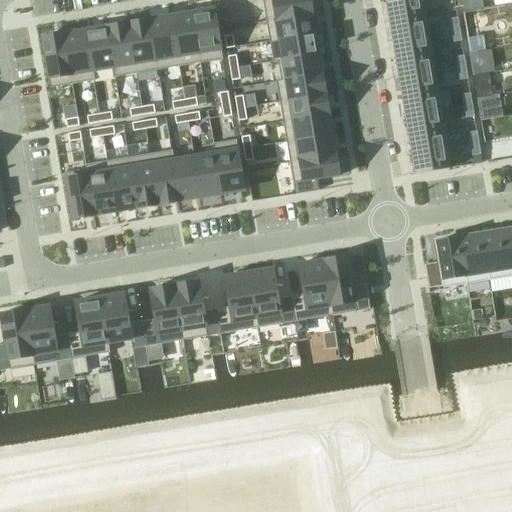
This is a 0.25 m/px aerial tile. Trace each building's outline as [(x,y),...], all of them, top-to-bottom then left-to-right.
[(262,0),(266,20),(313,13),(310,0),(262,0)] [(422,0),(394,0),(386,1),(390,21),(425,15),(422,0)] [(214,9),(193,12),(201,63),(223,59),(214,9)] [(193,12),(171,16),(179,67),(201,63),(193,12)] [(313,13),(266,20),(270,41),(316,33),(313,13)] [(425,15),(390,21),(393,40),(428,34),(425,15)] [(171,16),(150,19),(158,70),(179,67),(171,16)] [(458,17),(450,19),(452,30),(460,29),(458,17)] [(150,19),(128,23),(136,74),(158,70),(150,19)] [(128,23),(107,26),(113,68),(114,77),(136,74),(128,23)] [(107,26),(85,30),(92,71),(93,71),(113,68),(107,26)] [(460,29),(452,30),(454,42),(462,41),(460,29)] [(85,30),(63,33),(72,85),(95,81),(93,71),(92,71),(85,30)] [(63,33),(42,37),(50,88),(72,85),(63,33)] [(316,33),(270,41),(274,62),(278,62),(278,60),(319,53),(316,33)] [(428,34),(393,40),(396,59),(431,53),(428,34)] [(233,35),(225,36),(227,48),(235,47),(233,35)] [(478,51),(470,53),(472,65),(480,64),(478,51)] [(319,53),(278,60),(278,62),(281,80),(281,81),(323,74),(319,53)] [(431,53),(396,59),(399,78),(435,72),(431,53)] [(236,55),(228,57),(230,69),(238,67),(236,55)] [(464,55),(456,57),(458,68),(466,67),(464,55)] [(238,67),(230,69),(232,81),(241,79),(238,67)] [(466,67),(458,68),(460,80),(468,79),(466,67)] [(435,72),(399,78),(402,97),(438,91),(435,72)] [(281,80),(277,80),(280,102),(326,94),(323,74),(281,81),(281,80)] [(483,85),(475,86),(477,98),(485,97),(483,85)] [(228,91),(220,93),(222,105),(230,103),(228,91)] [(438,91),(402,97),(406,116),(441,111),(438,91)] [(471,93),(463,95),(465,106),(473,105),(471,93)] [(326,94),(280,102),(283,122),(330,114),(326,94)] [(485,97),(477,98),(479,110),(481,120),(500,117),(496,95),(485,97)] [(243,96),(235,97),(237,109),(245,108),(243,96)] [(197,98),(185,100),(186,108),(198,106),(197,98)] [(185,100),(173,102),(174,110),(186,108),(185,100)] [(230,103),(222,105),(224,117),(232,115),(230,103)] [(154,105),(142,107),(144,115),(155,113),(154,105)] [(473,105),(465,106),(467,118),(475,117),(473,105)] [(142,107),(130,109),(132,117),(144,115),(142,107)] [(245,108),(237,109),(239,121),(247,119),(245,108)] [(441,111),(406,116),(409,136),(444,130),(441,111)] [(111,112),(100,114),(101,122),(113,120),(111,112)] [(199,112),(187,114),(189,122),(200,120),(199,112)] [(100,114),(88,116),(89,124),(101,122),(100,114)] [(187,114),(175,116),(177,124),(189,122),(187,114)] [(330,114),(283,122),(287,142),(333,135),(330,114)] [(78,118),(66,120),(68,128),(80,126),(78,118)] [(156,119),(144,121),(146,129),(158,127),(156,119)] [(144,121),(132,123),(134,131),(146,129),(144,121)] [(114,126),(102,128),(103,136),(115,134),(114,126)] [(102,128),(90,130),(91,138),(103,136),(102,128)] [(444,130),(409,136),(412,155),(447,149),(444,130)] [(477,131),(469,132),(471,144),(479,143),(477,131)] [(81,132),(69,134),(70,142),(82,140),(81,132)] [(333,135),(287,142),(290,163),(336,155),(333,135)] [(250,136),(242,137),(244,149),(252,148),(250,136)] [(236,140),(213,144),(215,153),(216,153),(223,194),(245,190),(236,140)] [(479,143),(471,144),(473,156),(481,154),(479,143)] [(252,148),(244,149),(246,161),(254,160),(252,148)] [(447,149),(412,155),(415,174),(451,168),(447,149)] [(172,151),(150,154),(158,205),(180,201),(173,160),(174,160),(172,151)] [(215,153),(195,157),(202,198),(223,194),(216,153),(215,153)] [(150,154),(128,158),(137,208),(158,205),(150,154)] [(336,155),(290,163),(295,194),(320,190),(318,179),(340,175),(336,155)] [(174,160),(173,160),(180,201),(202,198),(195,157),(174,160)] [(128,158),(107,161),(115,212),(137,208),(128,158)] [(107,161),(85,165),(86,170),(94,216),(115,212),(107,161)] [(86,170),(65,173),(72,219),(94,216),(86,170)] [(511,274),(505,230),(482,234),(489,280),(511,276),(511,274)] [(482,234),(459,238),(467,284),(489,280),(482,234)] [(459,238),(436,242),(439,262),(443,286),(444,288),(467,284),(459,238)] [(348,256),(323,260),(332,315),(370,309),(366,284),(353,286),(348,256)] [(304,295),(291,297),(295,322),(332,315),(323,260),(299,264),(304,295)] [(439,262),(425,264),(429,288),(443,286),(439,262)] [(273,269),(249,273),(258,328),(295,322),(291,297),(278,299),(273,269)] [(229,307),(216,309),(221,334),(258,328),(249,273),(224,277),(229,307)] [(199,281),(174,285),(183,340),(221,334),(216,309),(204,311),(199,281)] [(155,320),(142,322),(146,347),(183,340),(174,285),(149,289),(155,320)] [(124,294),(100,298),(107,343),(108,343),(131,339),(133,349),(146,347),(142,322),(129,324),(124,294)] [(80,332),(67,334),(72,359),(110,353),(108,343),(107,343),(100,298),(75,302),(80,332)] [(26,310),(25,310),(34,365),(72,359),(67,334),(55,336),(50,306),(26,310)] [(5,345),(0,345),(0,371),(34,365),(25,310),(0,314),(5,345)] [(335,332),(323,334),(325,350),(337,348),(335,332)] [(111,372),(97,374),(101,399),(102,400),(116,398),(115,396),(111,372)]
